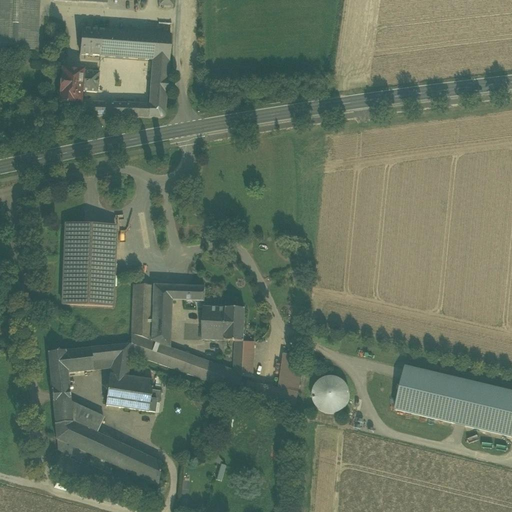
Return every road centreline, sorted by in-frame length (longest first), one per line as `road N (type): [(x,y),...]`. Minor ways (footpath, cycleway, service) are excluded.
road 1 (tertiary): [(511,82),(186,130)]
road 2 (unknown): [(166,195),(140,205),(136,249),(164,266),(176,252),(224,249),(239,257),(270,318),(268,365)]
road 3 (unclassified): [(0,194),(114,170),(173,183),(187,160),(186,130)]
road 4 (tertiary): [(186,130),(0,168)]
road 5 (unclassified): [(178,0),(186,130)]
